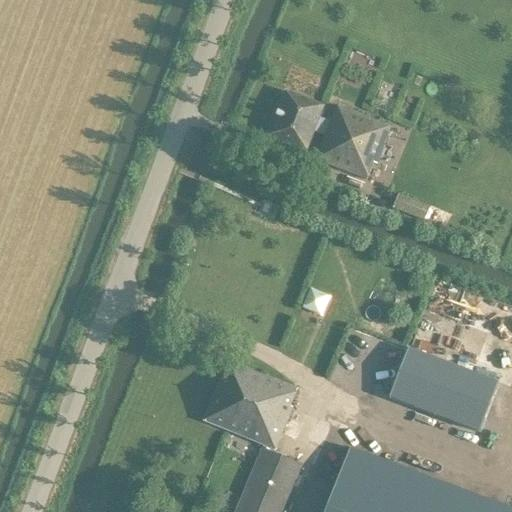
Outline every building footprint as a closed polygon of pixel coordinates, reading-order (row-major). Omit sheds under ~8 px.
[(378,162),(392,127),(338,106),(330,127),(318,122),(325,105),(287,90),(269,136),(307,151),(315,132),(327,136),(317,160),(367,180),(374,162),(378,162)] [(393,208),(424,221),(430,206),(399,194),(393,208)] [(276,206),(267,203),(263,212),(272,215),(276,206)] [(440,349),(475,363),(481,346),(469,342),(474,329),(461,324),(458,329),(450,326),(440,349)] [(411,345),(393,394),(483,427),(501,378),(411,345)] [(291,407),(298,390),(230,362),(205,421),(265,446),(237,511),(282,511),(302,466),(274,454),(293,409),(291,407)] [(495,511),(351,459),(331,511),(495,511)] [(481,489),(478,499),(496,506),(499,496),(481,489)]
